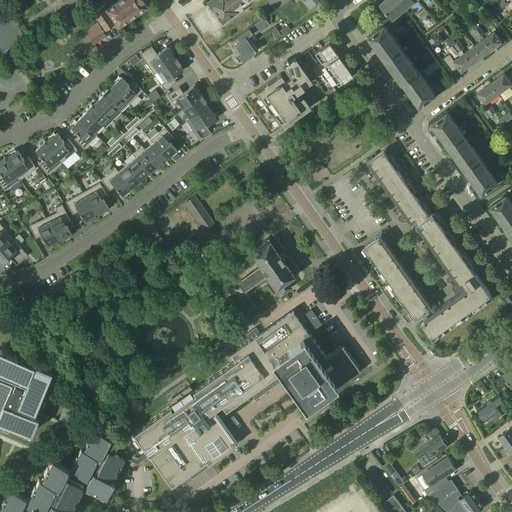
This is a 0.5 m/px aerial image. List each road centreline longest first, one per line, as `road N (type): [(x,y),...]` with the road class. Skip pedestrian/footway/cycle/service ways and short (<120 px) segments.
road 1 (residential): [(250,128),(200,153),(51,266),(0,277)]
road 2 (residential): [(403,346),(250,128)]
road 3 (residential): [(0,140),(56,117),(171,16)]
road 4 (residential): [(176,511),(299,423),(323,460)]
road 5 (residential): [(511,266),(411,123)]
road 6 (residential): [(411,123),(337,17)]
road 7 (residential): [(511,48),(411,123)]
